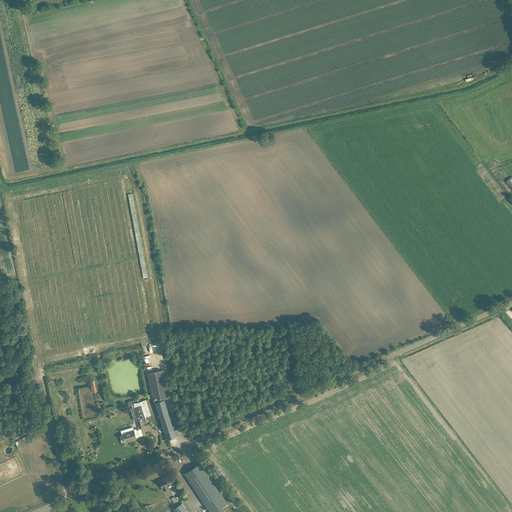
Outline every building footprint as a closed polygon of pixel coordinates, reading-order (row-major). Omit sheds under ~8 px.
[(124,168),(99,172),(100,179),(114,177),(119,176),(119,175),(125,174),(124,168)] [(163,370),(148,373),(147,368),(142,369),(148,398),(153,397),(154,403),(155,403),(167,440),(176,437),(164,400),(168,399),(163,370)] [(146,399),(141,401),(140,401),(131,403),(132,408),(130,408),(134,421),(137,420),(139,428),(144,427),(144,426),(148,425),(145,417),(151,415),(146,399)] [(124,442),(137,439),(136,438),(139,437),(136,429),(134,429),(133,427),(121,431),(122,435),(120,436),(122,442),(124,442)] [(15,443),(19,449),(34,441),(32,438),(32,437),(30,434),(15,443)] [(184,474),(187,478),(209,511),(213,511),(227,503),(201,463),(184,474)] [(159,481),(161,486),(162,488),(164,490),(169,488),(168,485),(170,484),(172,488),(175,487),(170,476),(168,477),(167,475),(164,477),(164,478),(159,481)] [(169,499),(172,505),(181,501),(178,496),(175,497),(175,496),(169,499)] [(149,511),(188,511),(182,502),(173,508),(168,500),(149,511)]
